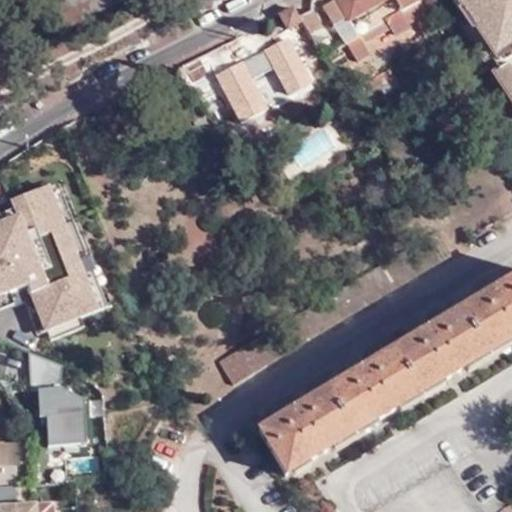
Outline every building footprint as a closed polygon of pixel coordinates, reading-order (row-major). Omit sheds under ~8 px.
[(435,29),(419,1),(401,11),(356,36),(347,20),(383,0),(333,0),(323,6),(335,26),(324,32),(311,10),(299,17),(315,48),(328,41),(334,53),(347,46),(356,63),(371,56),(363,43),(389,28),(393,36),(407,28),(414,41),(435,29)] [(419,1),(418,0),(395,0),(401,11),(419,1)] [(511,0),(454,0),(511,102),(511,0)] [(299,17),(295,9),(282,16),(309,66),(321,60),(315,48),(299,17)] [(263,50),(255,29),(184,66),(196,85),(263,50)] [(397,82),(391,72),(362,89),(369,98),(397,82)] [(39,327),(95,307),(50,179),(7,194),(12,209),(0,213),(0,291),(23,283),(39,327)] [(438,235),(221,362),(235,385),(450,259),(438,235)] [(262,433),(289,479),(511,346),(511,279),(505,283),(484,297),(485,300),(440,326),(437,325),(418,336),(419,339),(374,365),(372,364),(351,376),(351,380),(306,406),(304,404),(285,415),(284,419),(262,433)] [(39,448),(85,445),(80,387),(61,389),(59,354),(32,356),(39,448)] [(0,486),(18,486),(18,465),(0,464),(0,486)]
